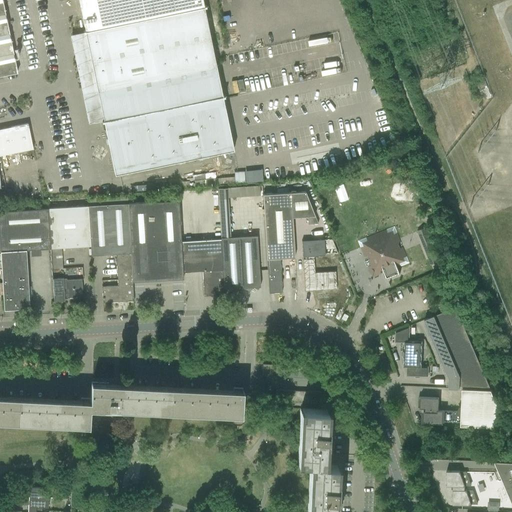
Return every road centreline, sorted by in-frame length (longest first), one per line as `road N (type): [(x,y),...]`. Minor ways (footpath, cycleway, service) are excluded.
road 1 (tertiary): [(409,511),(371,398),(352,360),(324,335),(266,322),(0,337)]
road 2 (track): [(365,0),(511,339)]
road 3 (track): [(338,346),(462,296),(475,282),(477,261)]
